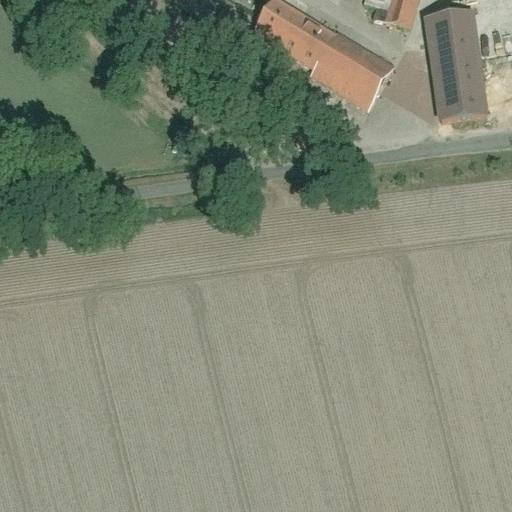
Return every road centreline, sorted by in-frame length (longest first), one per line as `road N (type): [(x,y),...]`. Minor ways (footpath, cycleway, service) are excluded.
road 1 (unclassified): [(511,141),(0,209)]
road 2 (track): [(264,172),(41,0)]
